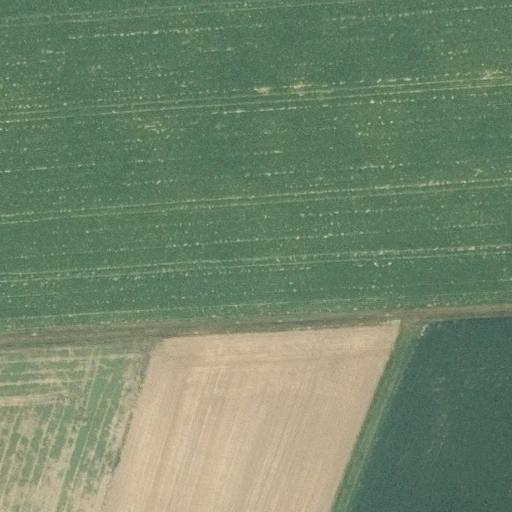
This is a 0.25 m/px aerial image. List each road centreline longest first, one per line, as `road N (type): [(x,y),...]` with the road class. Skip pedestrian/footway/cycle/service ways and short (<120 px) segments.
road 1 (track): [(511,307),(0,334)]
road 2 (track): [(406,312),(335,511)]
